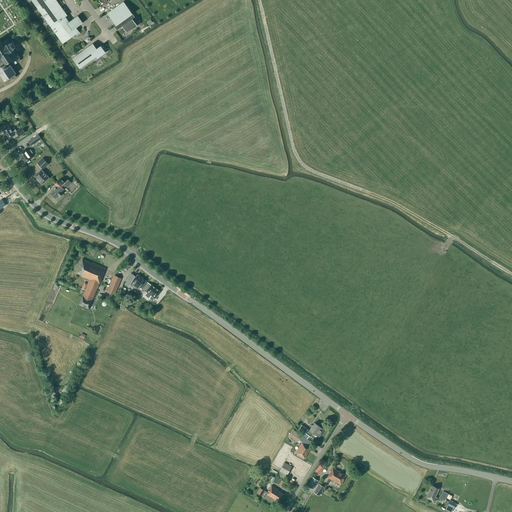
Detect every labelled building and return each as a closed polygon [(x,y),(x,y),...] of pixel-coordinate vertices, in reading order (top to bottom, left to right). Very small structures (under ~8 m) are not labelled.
[(30,0),(36,7),(63,44),(79,32),(76,27),(81,23),(76,17),(69,22),(65,17),(67,15),(56,0),(30,0)] [(133,19),(135,17),(123,2),(107,14),(116,26),(118,24),(121,27),(122,27),(126,32),(137,26),(133,19)] [(11,62),(13,65),(20,60),(18,57),(19,57),(16,52),(21,49),(17,43),(15,45),(14,43),(11,42),(9,42),(7,39),(2,43),(0,40),(0,74),(2,76),(1,77),(3,80),(4,80),(4,81),(10,77),(12,80),(16,77),(14,74),(15,73),(9,64),(11,62)] [(96,49),(93,43),(72,58),(79,68),(96,56),(97,58),(105,52),(103,49),(104,48),(101,45),(96,49)] [(2,130),(8,139),(14,135),(17,133),(19,137),(25,133),(21,128),(16,131),(15,129),(12,131),(9,126),(2,130)] [(28,140),(30,145),(41,140),(39,135),(28,140)] [(31,159),(29,155),(32,153),(30,150),(27,152),(25,149),(18,154),(25,163),(31,159)] [(42,169),(48,164),(43,158),(37,163),(42,169)] [(34,176),(42,185),(49,178),(41,169),(34,176)] [(63,182),(60,178),(54,184),(57,186),(50,193),(55,198),(58,195),(59,196),(62,193),(61,192),(64,189),(63,188),(66,185),(66,186),(71,182),(67,178),(63,182)] [(104,273),(103,273),(105,268),(91,262),(91,263),(82,259),(76,273),(79,274),(78,276),(81,277),(81,276),(89,280),(78,305),(88,309),(99,284),(104,273)] [(135,277),(135,276),(130,273),(124,284),(129,287),(131,283),(136,287),(137,285),(141,288),(146,281),(137,274),(135,277)] [(113,275),(106,292),(114,295),(121,278),(113,275)] [(151,285),(147,283),(141,291),(139,294),(141,296),(143,293),(149,298),(151,295),(155,298),(160,291),(151,285)] [(307,439),(312,432),(315,435),(318,437),(324,430),(320,427),(314,423),(309,430),(309,431),(307,430),(307,429),(301,425),(298,430),(303,434),(302,436),(307,439)] [(292,434),(289,439),(297,445),(301,439),(292,434)] [(311,448),(302,443),(295,453),(304,458),(309,451),(311,448)] [(291,466),(284,462),(279,471),(287,475),(291,466)] [(319,473),(324,467),(321,463),(315,469),(319,473)] [(327,477),(341,485),(346,475),(332,468),(327,477)] [(318,481),(313,478),(307,486),(313,489),(318,481)] [(324,487),(319,484),(313,493),(319,496),(324,487)] [(278,491),(279,490),(271,485),(267,492),(264,490),(260,487),(257,493),(261,495),(262,495),(265,496),(264,497),(276,504),(278,501),(283,494),(278,491)] [(438,489),(431,485),(425,497),(433,501),(433,500),(435,501),(437,497),(435,496),(438,489)] [(439,498),(444,501),(447,494),(443,491),(439,498)] [(451,502),(449,501),(447,506),(445,509),(452,511),(453,509),(456,504),(451,501),(451,502)]
